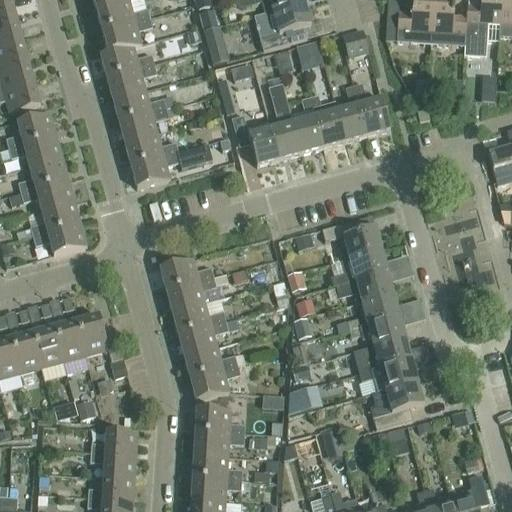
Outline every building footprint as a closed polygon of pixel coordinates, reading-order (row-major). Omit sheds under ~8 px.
[(0,26),(15,22),(9,0),(0,2),(0,26)] [(91,0),(95,12),(128,3),(127,0),(91,0)] [(245,0),(235,3),(237,9),(241,12),(261,7),(265,18),(272,16),(304,7),(301,0),(245,0)] [(419,36),(431,36),(433,0),(412,0),(411,17),(398,16),(396,46),(418,47),(419,36)] [(464,50),(465,38),(466,20),(453,20),(454,0),(433,0),(431,36),(443,37),(442,49),(464,50)] [(465,38),(464,50),(464,60),(472,60),(485,61),(486,61),(487,49),(487,43),(499,44),(499,40),(501,0),(480,0),(480,9),(467,8),(466,20),(465,38)] [(511,41),(511,0),(501,0),(500,29),(500,40),(511,41)] [(95,12),(101,34),(149,21),(146,12),(132,16),(128,3),(95,12)] [(304,7),(272,16),(265,18),(254,21),(260,43),(263,55),(292,48),(306,44),(303,32),(310,30),(304,7)] [(101,34),(108,57),(133,50),(133,51),(141,49),(137,36),(152,32),(149,21),(101,34)] [(0,49),(21,44),(15,22),(0,26),(0,49)] [(218,32),(204,36),(213,68),(227,65),(218,32)] [(342,40),(348,62),(368,56),(362,34),(342,40)] [(0,73),(27,66),(21,44),(0,49),(0,73)] [(100,59),(106,82),(154,69),(151,59),(136,63),(133,51),(133,50),(108,57),(100,59)] [(0,86),(0,96),(33,88),(27,66),(0,73),(0,84),(1,87),(0,86)] [(106,82),(112,104),(145,95),(142,83),(157,79),(154,69),(106,82)] [(33,88),(0,96),(0,106),(6,105),(9,119),(39,111),(33,88)] [(358,109),(367,140),(390,134),(381,102),(370,105),(368,98),(364,98),(361,88),(353,90),(356,101),(355,101),(358,109)] [(356,101),(353,90),(345,93),(347,103),(355,101),(356,101)] [(112,104),(118,126),(166,113),(163,103),(149,107),(145,95),(112,104)] [(312,113),(314,121),(314,120),(323,152),(345,146),(336,115),(337,114),(335,106),(320,110),(317,100),(309,102),(312,113)] [(304,115),(312,113),(309,102),(301,104),(304,115)] [(336,115),(345,146),(367,140),(358,109),(337,114),(336,115)] [(416,112),(419,126),(429,124),(426,110),(416,112)] [(118,126),(124,148),(157,139),(154,127),(169,123),(166,113),(118,126)] [(5,143),(8,153),(56,140),(50,117),(16,126),(20,139),(5,143)] [(279,164),(270,132),(248,139),(243,120),(231,123),(239,152),(250,149),(256,170),(279,164)] [(314,120),(314,121),(292,126),(301,158),(323,152),(314,120)] [(292,126),(270,132),(279,164),(301,158),(292,126)] [(511,133),(506,135),(511,151),(488,157),(497,190),(511,185),(511,133)] [(124,148),(130,170),(178,157),(175,147),(161,151),(157,139),(124,148)] [(25,159),(29,171),(62,162),(56,140),(8,153),(11,163),(25,159)] [(178,157),(130,170),(136,193),(170,184),(166,171),(181,167),(178,157)] [(17,187),(20,197),(68,184),(62,162),(29,171),(32,183),(17,187)] [(37,203),(41,215),(74,206),(68,184),(20,197),(23,207),(37,203)] [(29,231),(32,241),(80,228),(74,206),(41,215),(44,227),(29,231)] [(349,263),(381,254),(375,232),(353,237),(350,226),(321,234),(324,246),(343,241),(349,263)] [(80,228),(32,241),(35,251),(50,247),(53,260),(86,251),(80,228)] [(355,285),(387,276),(381,254),(349,263),(349,264),(344,266),(347,278),(335,282),(337,290),(347,287),(355,285)] [(159,272),(166,295),(213,282),(210,272),(196,276),(192,263),(159,272)] [(361,307),(393,298),(387,276),(355,285),(361,307)] [(166,295),(172,317),(205,308),(201,296),(216,292),(213,282),(166,295)] [(350,295),(347,287),(337,290),(340,298),(350,295)] [(367,329),(399,320),(393,298),(361,307),(367,329)] [(305,317),(321,311),(317,300),(301,307),(305,317)] [(62,304),(65,315),(73,314),(70,302),(62,304)] [(40,310),(43,321),(51,319),(47,308),(40,310)] [(172,317),(177,339),(225,326),(222,316),(208,320),(205,308),(172,317)] [(19,316),(21,327),(29,325),(26,314),(19,316)] [(98,319),(75,325),(85,360),(107,354),(110,366),(122,363),(122,362),(118,349),(115,339),(104,342),(98,319)] [(373,351),(405,342),(399,320),(367,329),(358,332),(358,331),(348,334),(351,343),(361,340),(362,345),(370,342),(373,351)] [(346,327),(348,334),(358,331),(356,324),(346,327)] [(75,325),(53,331),(63,366),(85,360),(75,325)] [(177,339),(183,361),(216,352),(213,340),(228,336),(225,326),(177,339)] [(53,331),(32,337),(41,372),(63,366),(53,331)] [(32,337),(10,343),(20,378),(41,372),(32,337)] [(379,373),(411,364),(405,342),(373,351),(373,352),(365,355),(367,363),(375,360),(379,373)] [(10,343),(0,345),(0,383),(20,378),(10,343)] [(183,361),(189,383),(237,370),(234,360),(220,364),(216,352),(183,361)] [(374,383),(377,397),(417,386),(411,364),(379,373),(371,375),(361,378),(363,386),(374,383)] [(237,370),(189,383),(196,406),(229,397),(225,384),(240,380),(237,370)] [(417,386),(377,397),(377,398),(373,399),(376,411),(369,412),(376,434),(412,425),(409,413),(423,409),(417,386)] [(73,407),(53,412),(56,424),(77,418),(73,407)] [(196,413),(194,437),(244,440),(244,429),(229,428),(230,415),(196,413)] [(91,448),(90,458),(135,461),(137,437),(106,435),(105,449),(91,448)] [(194,437),(193,459),(227,462),(228,449),(243,450),(244,440),(194,437)] [(103,468),(103,481),(134,483),(135,461),(90,458),(89,467),(103,468)] [(193,459),(192,482),(241,485),(242,475),(227,474),(227,462),(193,459)] [(449,501),(451,508),(452,511),(476,511),(477,511),(488,509),(480,480),(468,483),(472,495),(449,501)] [(88,493),(87,503),(132,506),(134,483),(103,481),(102,494),(88,493)] [(192,482),(190,505),(224,507),(225,494),(240,495),(241,485),(192,482)] [(386,494),(377,496),(380,506),(389,504),(386,494)] [(434,494),(424,496),(427,507),(436,504),(434,494)] [(380,506),(377,496),(369,498),(372,509),(380,506)] [(427,507),(424,496),(416,499),(419,509),(427,507)] [(427,507),(428,511),(452,511),(451,508),(449,501),(436,504),(427,507)] [(16,511),(17,502),(7,502),(6,511),(16,511)] [(131,511),(132,506),(87,503),(86,511),(131,511)]
